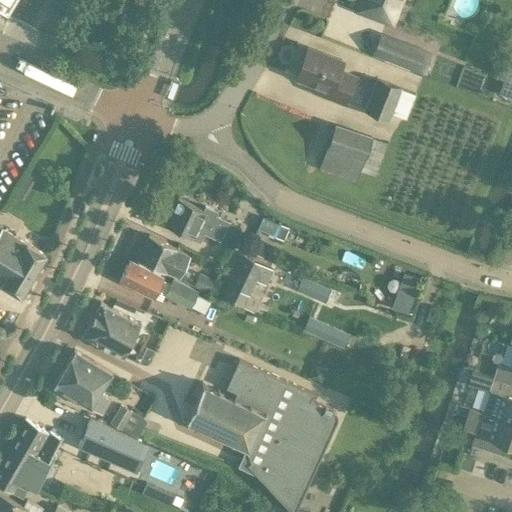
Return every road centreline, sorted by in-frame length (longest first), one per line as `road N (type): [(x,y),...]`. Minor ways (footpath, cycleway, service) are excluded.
road 1 (residential): [(511,285),(302,212),(229,155)]
road 2 (tertiary): [(0,411),(78,264)]
road 3 (tertiary): [(123,113),(78,264)]
road 4 (tertiary): [(78,264),(92,249),(144,123)]
road 5 (residential): [(123,113),(0,58)]
road 6 (residential): [(220,115),(285,0)]
road 7 (tertiary): [(144,123),(191,0)]
road 8 (tertiary): [(173,0),(123,113)]
